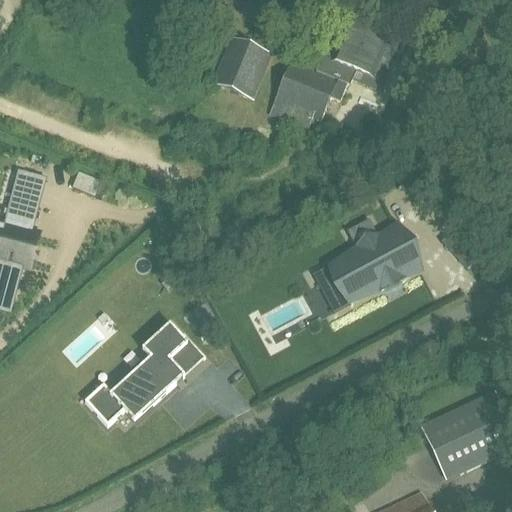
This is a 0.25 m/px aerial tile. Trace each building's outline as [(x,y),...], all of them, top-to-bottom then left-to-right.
[(350,88),(352,83),(356,73),(374,79),(390,41),(390,40),(349,23),(332,63),(322,58),(316,73),(331,79),(330,81),(313,74),(303,69),(305,65),(298,62),(296,67),(291,65),(275,104),(313,121),(321,124),(330,101),(339,105),(346,86),(350,88)] [(212,86),(252,102),(271,56),(231,40),(212,86)] [(0,225),(0,312),(10,316),(22,272),(22,269),(23,269),(32,234),(32,231),(38,208),(46,181),(18,174),(11,201),(8,212),(7,218),(5,224),(4,227),(0,225)] [(78,175),(72,190),(95,199),(101,184),(78,175)] [(417,266),(400,235),(379,246),(376,241),(359,250),(362,255),(332,271),(341,287),(349,302),(358,298),(378,287),(381,292),(384,291),(384,290),(394,285),(395,285),(401,282),(398,276),(417,266)] [(478,259),(467,246),(455,257),(465,269),(478,259)] [(320,291),(338,282),(332,271),(315,280),(320,291)] [(107,429),(124,414),(134,425),(153,408),(184,379),(169,363),(187,347),(181,339),(170,327),(155,341),(142,352),(148,359),(150,361),(111,396),(110,395),(103,388),(90,399),(85,405),(107,429)] [(511,433),(493,394),(421,429),(447,483),(511,452),(511,433)] [(429,511),(421,495),(385,511),(429,511)]
